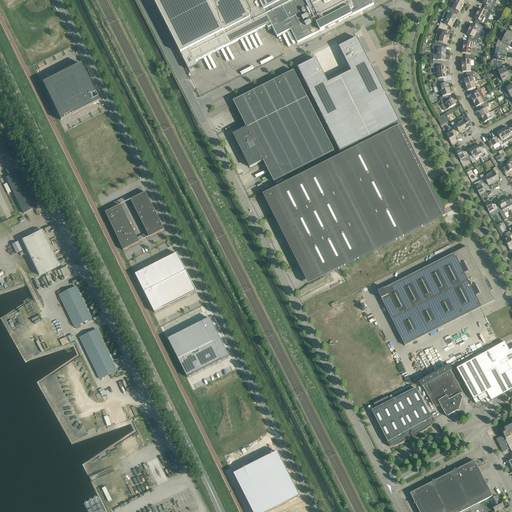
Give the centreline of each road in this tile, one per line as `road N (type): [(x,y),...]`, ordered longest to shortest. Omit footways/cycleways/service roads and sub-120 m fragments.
road 1 (unclassified): [(316,511),(57,0)]
road 2 (secondary): [(0,59),(220,511)]
road 3 (tertiary): [(376,463),(195,105)]
road 4 (tertiary): [(511,279),(412,95),(407,54),(420,14)]
road 5 (unclassified): [(195,105),(397,5),(420,14)]
road 6 (residential): [(480,133),(455,66),(459,31),(476,0)]
